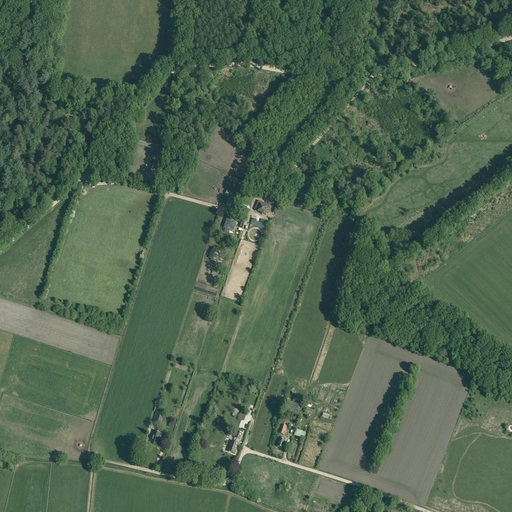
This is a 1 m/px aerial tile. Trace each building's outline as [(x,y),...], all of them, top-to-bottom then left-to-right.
[(265,215),(266,213),(269,205),(258,201),(254,210),(265,215)] [(236,223),(226,220),(224,227),(234,230),(236,223)] [(288,401),(286,407),(298,410),(299,405),(288,401)] [(160,414),(161,410),(157,408),(152,422),(159,425),(162,415),(160,414)] [(278,434),(285,436),(287,427),(281,425),(278,434)] [(296,429),(294,436),(303,439),(305,432),(296,429)] [(153,431),(152,436),(153,436),(151,446),(158,448),(162,434),(153,431)] [(236,432),(234,438),(235,438),(234,442),(233,442),(232,445),(229,444),(228,447),(230,447),(228,452),(235,455),(238,444),(239,440),(240,440),(242,434),(236,432)] [(281,438),(280,441),(279,440),(276,447),(283,449),(285,442),(286,439),(281,438)]
